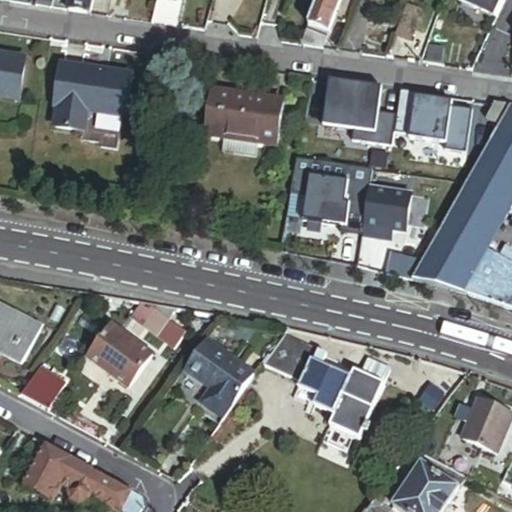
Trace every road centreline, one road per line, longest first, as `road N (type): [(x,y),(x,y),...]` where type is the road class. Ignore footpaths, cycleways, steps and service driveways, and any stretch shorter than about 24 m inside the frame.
road 1 (tertiary): [(0,243),(511,353)]
road 2 (residential): [(0,20),(511,97)]
road 3 (unknown): [(385,324),(470,160),(484,93)]
road 4 (residential): [(0,405),(168,497)]
